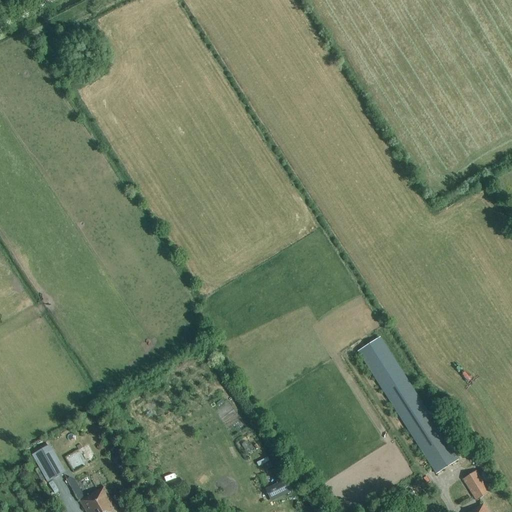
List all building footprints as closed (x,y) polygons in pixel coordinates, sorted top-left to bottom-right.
[(436,474),(458,461),(455,457),(466,451),(455,434),(445,440),(380,338),(358,352),(436,474)] [(49,442),(31,453),(47,481),(65,470),(49,442)] [(87,444),(82,446),(85,453),(91,450),(87,444)] [(120,448),(113,452),(116,458),(123,453),(120,448)] [(68,456),(75,471),(86,465),(78,451),(68,456)] [(462,480),(475,501),(490,493),(477,471),(462,480)] [(271,502),(289,494),(283,481),(265,489),(271,502)] [(117,511),(104,488),(80,502),(85,511),(117,511)]
